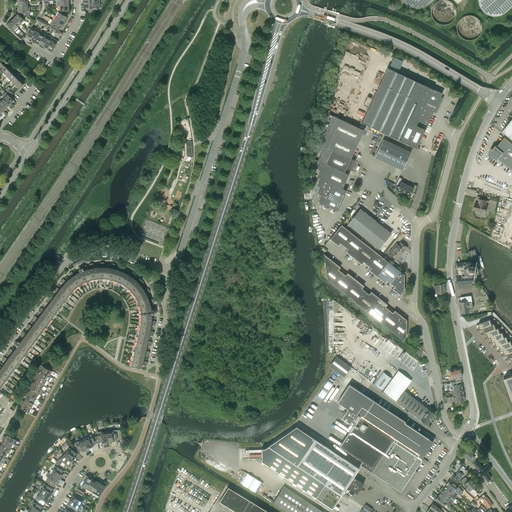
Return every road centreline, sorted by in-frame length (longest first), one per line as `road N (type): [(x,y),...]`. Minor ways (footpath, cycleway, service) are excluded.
road 1 (primary): [(127,511),(249,131)]
road 2 (unclassified): [(461,439),(447,422),(424,325),(413,313),(417,222),(435,211),(457,137)]
road 3 (tertiary): [(457,328),(448,269),(452,229),(498,100)]
road 4 (residential): [(167,268),(177,258),(238,71)]
road 5 (tertiary): [(498,100),(414,51),(315,14)]
road 6 (tertiary): [(30,153),(127,0)]
road 7 (residential): [(0,345),(58,268),(110,252)]
